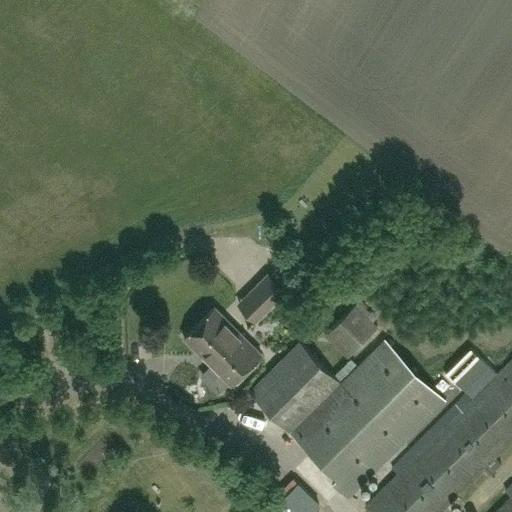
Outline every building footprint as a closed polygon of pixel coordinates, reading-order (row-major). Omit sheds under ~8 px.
[(268,274),(239,303),(256,320),(285,291),(268,274)] [(355,305),(326,334),(348,356),(377,327),(355,305)] [(214,306),(184,337),(231,383),(261,352),(214,306)] [(137,334),(137,360),(147,360),(147,334),(137,334)] [(385,339),(292,432),(337,476),(332,481),(347,496),(445,398),(385,339)] [(301,342),(251,392),(290,430),(339,380),(301,342)] [(511,358),(366,505),(372,511),(439,511),(484,467),(490,474),(501,462),(495,456),(511,439),(511,358)] [(511,495),(495,511),(511,511),(511,483),(506,490),(511,495)] [(282,511),(289,511),(297,505),(287,494),(275,504),(282,511)]
